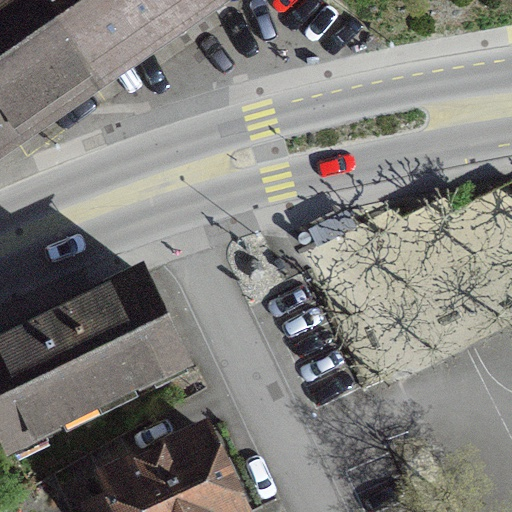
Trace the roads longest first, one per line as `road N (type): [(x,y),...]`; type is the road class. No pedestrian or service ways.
road 1 (residential): [(319,511),(164,181)]
road 2 (primary): [(511,98),(164,181)]
road 3 (primary): [(164,181),(0,244)]
